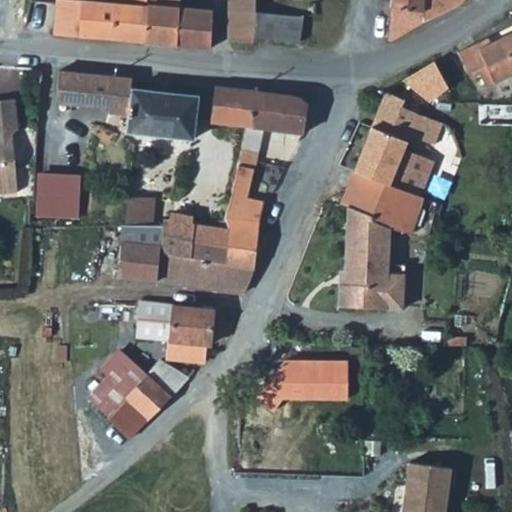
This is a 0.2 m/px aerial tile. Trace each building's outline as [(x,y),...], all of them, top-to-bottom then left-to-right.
[(56,0),(54,29),(113,35),(115,0),(56,0)] [(147,37),(149,0),(115,0),(113,35),(147,37)] [(149,0),(147,37),(176,40),(180,2),(179,0),(149,0)] [(193,0),(193,3),(180,2),(176,40),(209,43),(212,0),(193,0)] [(256,7),(256,0),(224,0),(226,36),(255,37),(255,33),(256,7)] [(457,0),(425,0),(425,5),(425,15),(452,4),(457,0)] [(425,15),(425,5),(391,3),(388,39),(425,15)] [(255,33),(298,37),(302,11),(256,7),(255,33)] [(488,83),(511,70),(511,28),(481,45),(479,40),(460,50),(472,74),(482,70),(488,83)] [(434,95),(454,80),(439,56),(411,73),(434,95)] [(133,83),(135,72),(37,62),(35,114),(55,114),(57,99),(130,106),(128,127),(193,133),(197,90),(133,83)] [(216,81),(213,120),(245,125),(256,86),(216,81)] [(240,149),(255,152),(261,127),(302,131),(306,100),(303,92),(256,86),(245,125),(240,149)] [(352,164),(418,190),(443,120),(397,101),(399,95),(381,87),(352,164)] [(0,186),(18,185),(13,124),(18,123),(16,93),(0,93),(0,186)] [(240,149),(236,163),(252,166),(255,152),(240,149)] [(245,194),(252,166),(236,163),(229,191),(245,194)] [(352,164),(340,197),(348,200),(344,236),(346,231),(371,239),(377,217),(378,215),(408,229),(421,192),(418,190),(352,164)] [(39,168),(36,213),(81,217),(85,172),(39,168)] [(245,194),(229,191),(229,194),(224,212),(199,218),(200,209),(171,206),(170,214),(162,214),(160,238),(160,247),(253,262),(257,216),(262,198),(245,194)] [(138,219),(152,220),(154,194),(127,192),(125,218),(138,219)] [(387,260),(389,223),(377,217),(371,239),(346,231),(344,236),(341,278),(336,278),(335,300),(399,304),(402,261),(387,260)] [(138,219),(125,218),(123,233),(121,233),(119,272),(157,277),(160,247),(160,238),(137,236),(138,219)] [(242,286),(253,262),(160,247),(157,277),(242,286)] [(168,335),(166,351),(210,360),(206,340),(211,341),(231,332),(233,306),(140,296),(136,331),(168,335)] [(132,432),(171,390),(146,366),(128,348),(87,391),(132,432)] [(160,350),(146,366),(171,390),(186,373),(160,350)] [(240,471),(322,474),(323,449),(262,446),(263,412),(242,411),(240,471)] [(444,511),(451,467),(409,461),(401,511),(444,511)]
